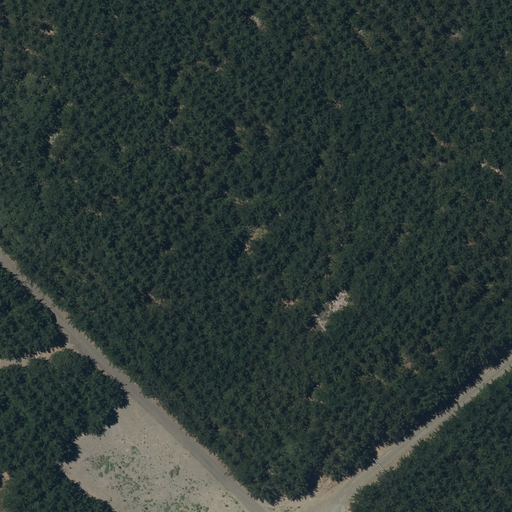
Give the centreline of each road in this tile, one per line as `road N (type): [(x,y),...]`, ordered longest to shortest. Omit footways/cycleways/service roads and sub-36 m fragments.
road 1 (track): [(292,511),(0,210)]
road 2 (track): [(402,511),(511,420)]
